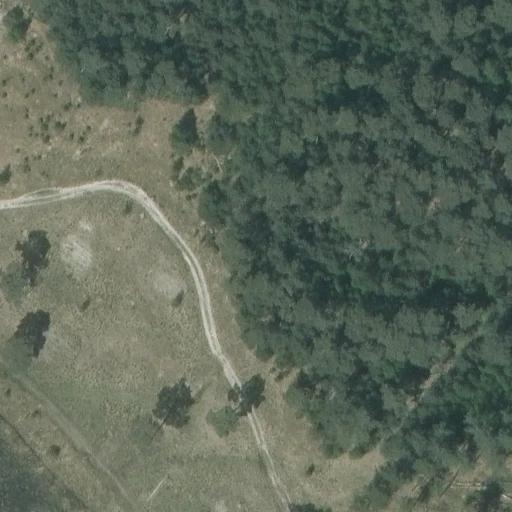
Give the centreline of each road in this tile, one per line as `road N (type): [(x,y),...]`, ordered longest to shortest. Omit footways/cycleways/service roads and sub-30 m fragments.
road 1 (track): [(0,204),(124,184),(192,260),(215,345),(255,420),(268,477),(287,511)]
road 2 (track): [(0,359),(126,481),(146,511)]
